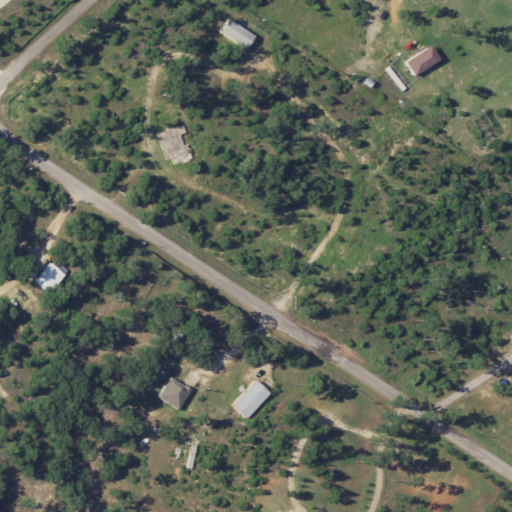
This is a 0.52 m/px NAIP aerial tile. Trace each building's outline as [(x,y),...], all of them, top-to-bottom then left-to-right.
[(216,32),(243,47),(251,34),(224,18),(216,32)] [(401,61),(410,75),(435,61),(426,46),(401,61)] [(65,270),(56,262),(52,268),(60,275),(65,270)] [(45,293),(60,275),(45,263),(30,282),(45,293)] [(175,410),(188,389),(167,376),(155,398),(175,410)] [(228,405),(243,418),(266,393),(250,380),(228,405)]
